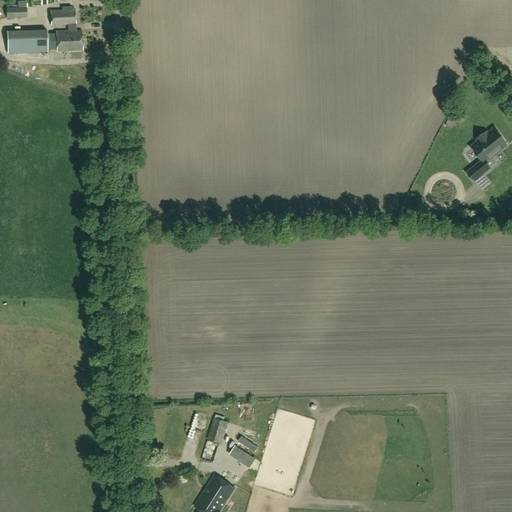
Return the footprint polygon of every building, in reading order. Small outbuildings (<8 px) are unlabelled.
[(51,25),(68,25),(75,24),(74,10),(71,10),(71,7),(61,7),(61,11),(50,11),(51,25)] [(26,8),(6,8),(6,18),(26,18),(26,8)] [(75,31),(75,24),(68,25),(68,31),(56,32),(56,34),(47,35),(46,31),(7,32),(7,54),(47,52),(47,50),(56,49),(56,52),(82,51),(81,30),(75,31)] [(474,181),(490,168),(486,163),(493,158),(491,155),(505,143),(494,129),(488,134),(487,133),(477,140),(479,142),(472,146),(483,160),(468,172),(474,181)] [(218,444),(222,445),(228,423),(214,418),(202,459),(213,462),(216,450),(218,444)] [(248,439),(244,446),(255,451),(258,445),(248,439)] [(231,454),(247,464),(253,456),(236,446),(231,454)] [(202,511),(218,511),(234,488),(214,475),(194,507),(202,511)]
